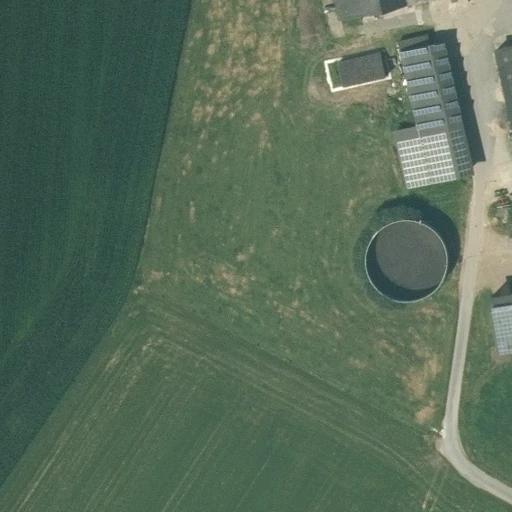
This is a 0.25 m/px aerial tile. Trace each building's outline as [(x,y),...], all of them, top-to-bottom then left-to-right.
[(410,0),(337,0),(341,18),(411,2),(410,0)] [(444,40),(400,49),(417,127),(397,132),(408,185),(472,171),(444,40)] [(511,45),(496,49),(511,118),(511,45)] [(379,52),(338,63),(343,86),(385,76),(379,52)] [(399,298),(409,299),(418,297),(427,294),(434,288),(441,281),(445,272),(447,263),(447,254),(445,244),(441,236),(435,228),(427,223),(419,219),(409,217),(400,218),(391,220),(382,225),(375,231),(370,239),(367,248),(366,258),(367,267),(370,276),(375,284),(382,291),(390,295),(399,298)] [(511,293),(491,297),(498,345),(511,342),(511,293)]
